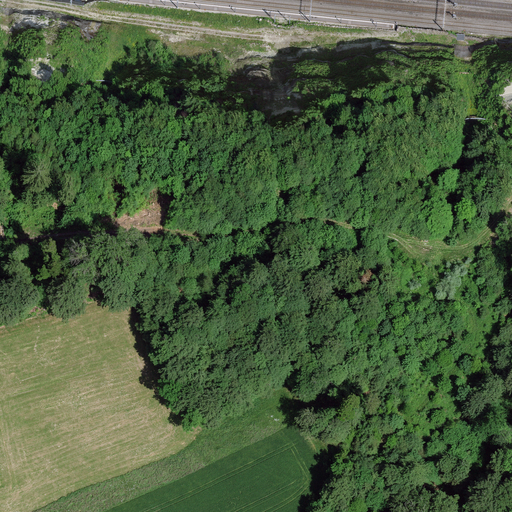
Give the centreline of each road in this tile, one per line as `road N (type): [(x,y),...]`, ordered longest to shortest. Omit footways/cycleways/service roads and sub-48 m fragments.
road 1 (track): [(0,249),(125,227),(250,231),(327,218),(476,252),(511,235)]
road 2 (track): [(28,0),(313,38)]
